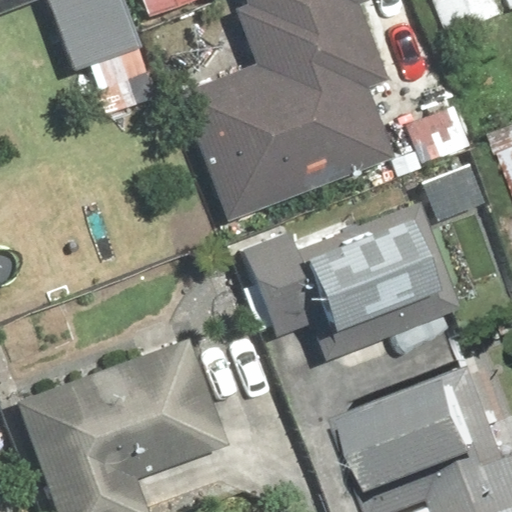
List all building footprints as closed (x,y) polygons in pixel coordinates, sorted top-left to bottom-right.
[(108,0),(33,0),(58,73),(126,50),(108,0)] [(127,0),(134,19),(189,0),(127,0)] [(167,94),(215,221),(381,160),(354,89),(375,82),(348,8),(355,6),(352,0),(231,0),(235,7),(223,12),(243,66),(167,94)] [(483,0),(417,0),(433,39),(490,17),(483,0)] [(511,0),(490,0),(495,11),(511,4),(511,0)] [(421,33),(377,52),(388,79),(400,107),(444,89),(421,33)] [(511,132),(497,138),(511,175),(511,132)] [(469,159),(416,178),(421,192),(435,231),(488,212),(469,159)] [(447,309),(405,202),(278,251),(272,236),(230,252),(264,338),(295,327),(309,362),(447,309)] [(177,339),(3,402),(43,511),(134,511),(124,481),(216,447),(177,339)] [(473,372),(333,422),(363,504),(423,483),(433,511),(511,511),(511,462),(507,464),(473,372)]
